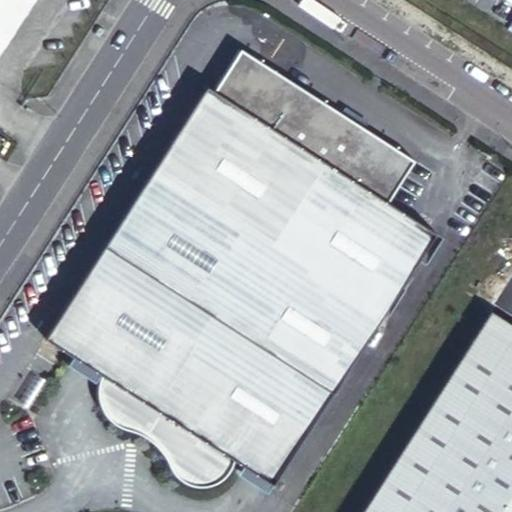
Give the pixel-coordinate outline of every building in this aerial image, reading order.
[(0,0),(0,64),(19,34),(12,29),(28,0),(36,0),(39,2),(40,0),(0,0)] [(19,34),(39,2),(36,0),(28,0),(12,29),(19,34)] [(106,423),(311,105),(231,51),(205,90),(198,86),(37,336),(94,372),(91,382),(91,396),(97,411),(106,423)] [(144,446),(350,131),(346,129),(333,120),(311,105),(106,423),(133,435),(144,446)] [(333,120),(346,129),(352,121),(338,112),(333,120)] [(181,490),(392,160),(350,131),(144,446),(159,475),(181,490)] [(248,477),(407,229),(376,206),(401,166),(392,160),(181,490),(202,488),(210,484),(226,462),(248,477)] [(423,240),(407,229),(248,477),(265,483),(423,240)] [(357,511),(511,511),(511,324),(487,309),(357,511)]
